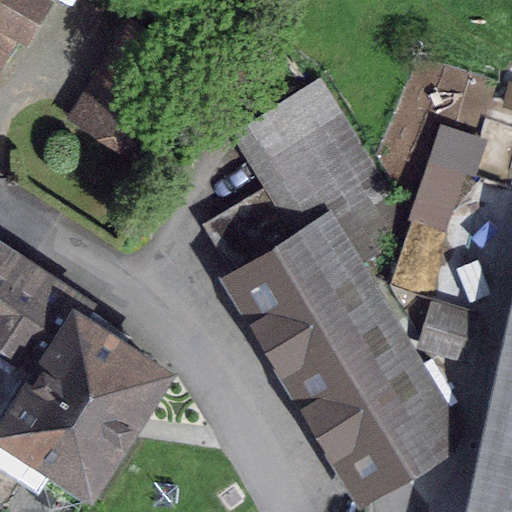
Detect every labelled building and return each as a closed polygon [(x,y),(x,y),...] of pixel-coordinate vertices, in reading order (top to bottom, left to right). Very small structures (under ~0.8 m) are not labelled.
[(0,0),(0,51),(28,0),(0,0)] [(206,224),(368,495),(464,438),(355,255),(404,226),(319,84),(235,133),(268,187),(206,224)] [(89,93),(73,118),(118,146),(134,121),(89,93)] [(432,289),(486,137),(446,123),(392,275),(432,289)] [(0,341),(43,366),(1,439),(95,494),(163,378),(65,321),(76,302),(0,257),(0,341)] [(436,297),(421,343),(458,355),(472,308),(436,297)] [(0,439),(1,439),(43,366),(0,341),(0,439)] [(511,511),(511,428),(494,511),(511,511)] [(383,511),(427,511),(415,485),(379,501),(383,511)]
